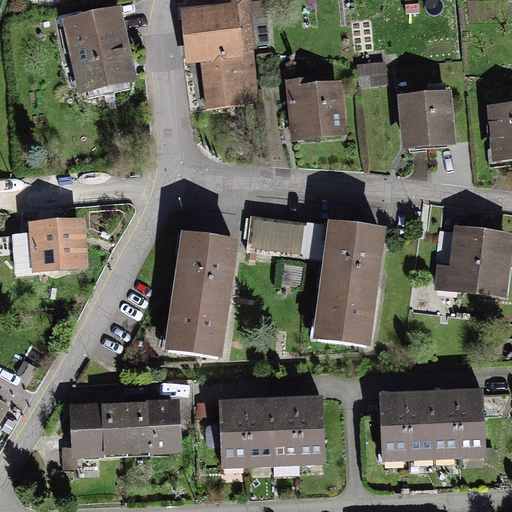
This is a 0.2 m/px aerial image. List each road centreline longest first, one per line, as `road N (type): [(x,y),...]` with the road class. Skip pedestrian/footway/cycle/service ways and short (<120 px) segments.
road 1 (residential): [(0,501),(181,184)]
road 2 (residential): [(511,210),(181,184)]
road 3 (residential): [(181,184),(165,55),(171,0)]
road 4 (residential): [(181,184),(0,201)]
